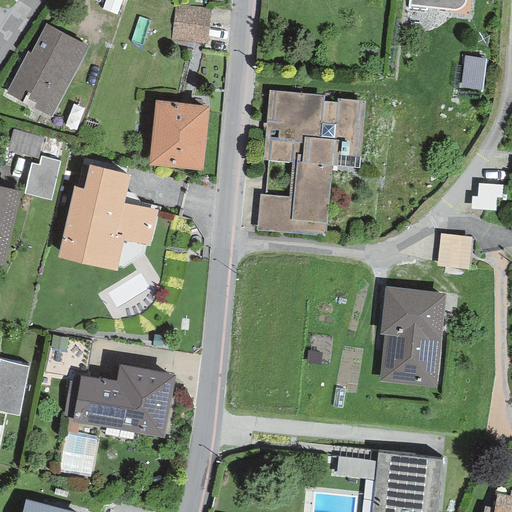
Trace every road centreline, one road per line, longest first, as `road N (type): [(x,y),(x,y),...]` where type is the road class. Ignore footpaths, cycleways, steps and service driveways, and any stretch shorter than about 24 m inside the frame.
road 1 (residential): [(222,239),(366,253),(431,223),(468,224),(511,247)]
road 2 (secondary): [(222,239),(207,420),(189,511)]
road 3 (unknown): [(203,448),(450,454)]
road 4 (secondary): [(242,0),(222,239)]
